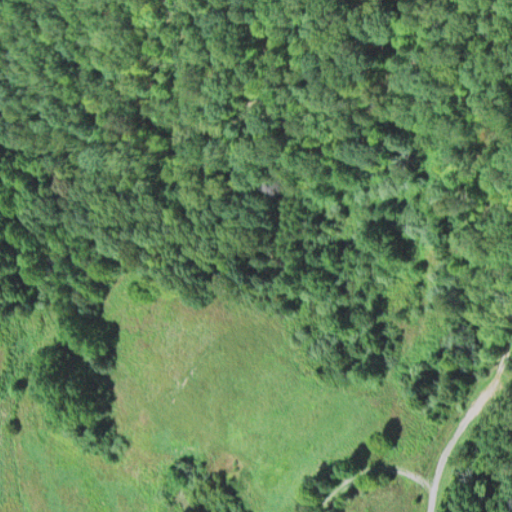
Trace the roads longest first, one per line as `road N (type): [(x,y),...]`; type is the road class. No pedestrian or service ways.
road 1 (track): [(399,0),(414,116),(480,336),(505,359)]
road 2 (residential): [(426,511),(433,484),(505,359),(511,326)]
road 3 (track): [(433,484),(400,464),(368,471),(317,511)]
